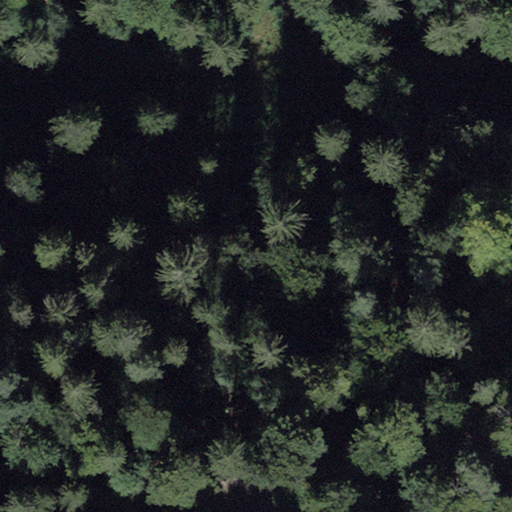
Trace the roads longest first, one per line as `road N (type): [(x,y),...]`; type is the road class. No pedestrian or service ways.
road 1 (track): [(261,511),(382,468),(511,456)]
road 2 (track): [(0,470),(49,464),(123,511)]
